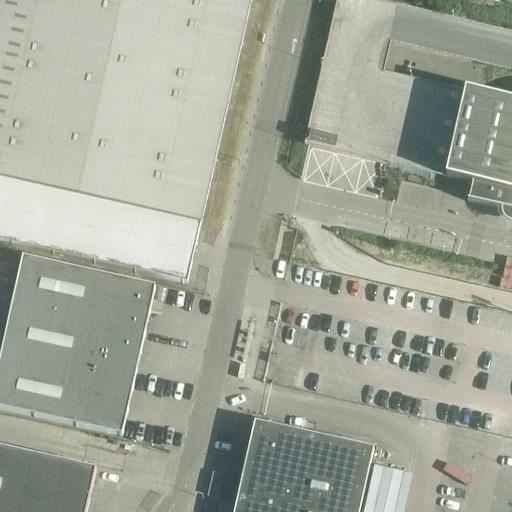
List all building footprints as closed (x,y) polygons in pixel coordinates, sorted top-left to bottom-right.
[(0,0),(0,243),(187,286),(191,271),(251,0),(0,0)] [(335,0),(320,68),(303,146),(386,166),(445,180),(465,93),(381,74),(389,41),(511,68),(511,32),(447,18),(394,6),(368,0),(335,0)] [(446,180),(472,186),(468,202),(467,202),(467,203),(511,213),(511,103),(465,93),(464,98),(465,98),(447,175),(446,180)] [(23,259),(12,310),(145,340),(156,289),(23,259)] [(12,310),(1,358),(133,388),(145,340),(12,310)] [(0,410),(122,438),(133,388),(1,358),(0,361),(0,410)] [(234,511),(360,511),(374,451),(255,424),(243,474),(236,474),(234,496),(238,497),(234,511)] [(0,511),(87,511),(96,471),(0,449),(0,511)] [(376,455),(374,465),(398,470),(400,461),(376,455)] [(364,511),(405,511),(413,477),(374,468),(364,511)]
